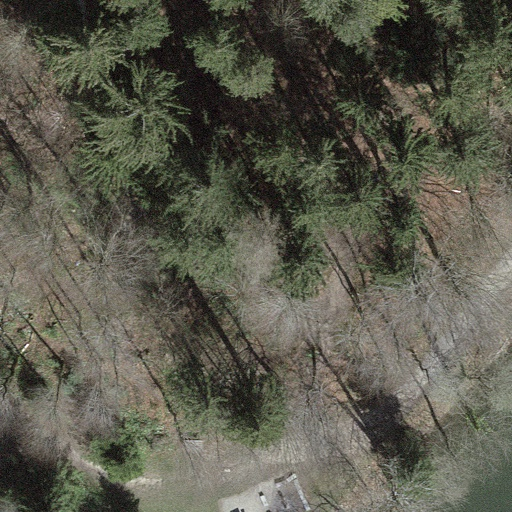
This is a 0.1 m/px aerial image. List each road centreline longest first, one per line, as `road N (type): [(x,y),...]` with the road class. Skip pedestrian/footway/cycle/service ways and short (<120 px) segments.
road 1 (track): [(243,511),(331,472),(511,260)]
road 2 (track): [(0,400),(184,511)]
